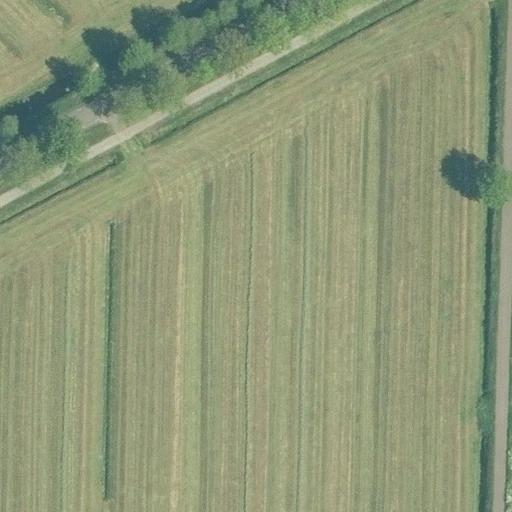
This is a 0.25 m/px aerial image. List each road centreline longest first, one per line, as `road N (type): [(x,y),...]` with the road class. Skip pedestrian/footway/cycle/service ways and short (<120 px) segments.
road 1 (track): [(511,55),(497,511)]
road 2 (tertiary): [(0,166),(310,0)]
